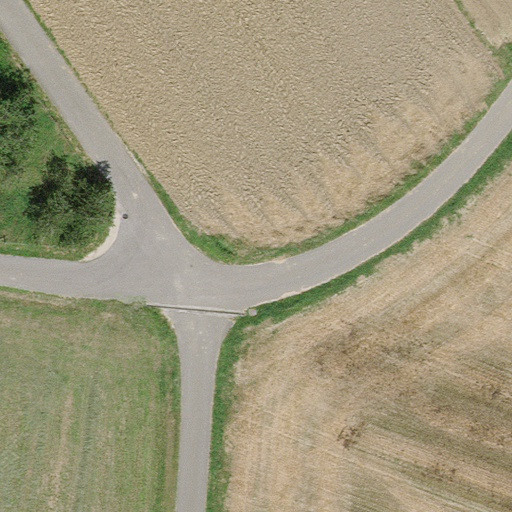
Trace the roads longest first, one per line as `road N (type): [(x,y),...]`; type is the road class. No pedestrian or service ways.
road 1 (track): [(0,291),(191,311),(269,306),(363,267),(477,160),(511,114)]
road 2 (track): [(177,511),(191,311),(0,32)]
